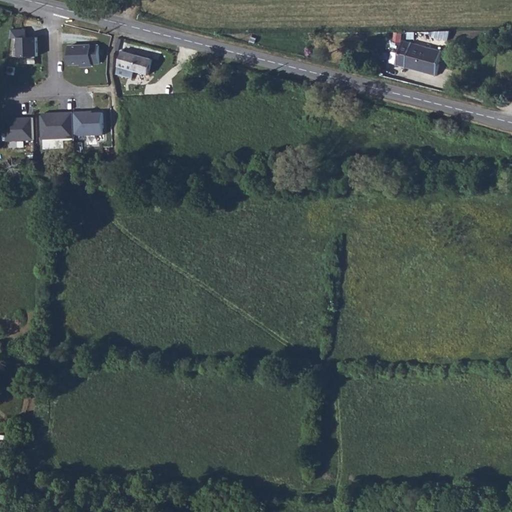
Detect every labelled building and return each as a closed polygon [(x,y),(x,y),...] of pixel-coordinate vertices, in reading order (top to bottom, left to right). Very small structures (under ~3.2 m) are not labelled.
[(26,28),(12,29),(11,39),(21,39),(21,58),(39,57),(38,37),(27,38),(26,28)] [(436,71),(441,45),(403,36),(396,61),(436,71)] [(99,65),(99,45),(69,44),(68,65),(99,65)] [(138,74),(168,83),(173,63),(143,54),(138,74)] [(90,110),(74,111),(75,135),(105,134),(104,112),(90,112),(90,110)] [(41,115),(42,139),(75,137),(75,135),(74,111),(43,112),(41,115)] [(34,139),(33,116),(6,118),(7,140),(34,139)]
